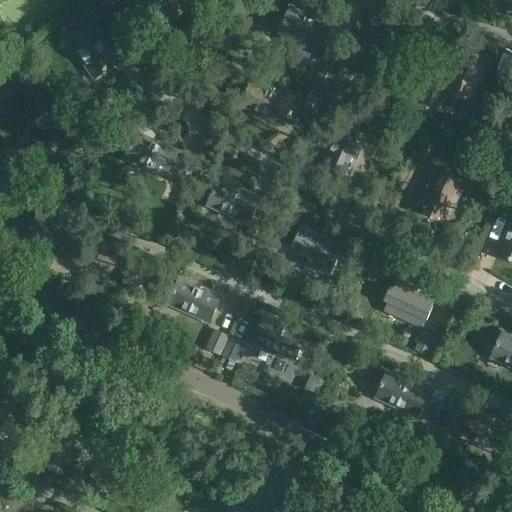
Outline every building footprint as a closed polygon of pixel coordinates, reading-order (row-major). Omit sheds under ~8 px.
[(98,0),(93,0),(83,7),(94,24),(108,15),(98,0)] [(120,0),(100,0),(107,9),(120,0)] [(151,0),(168,24),(191,8),(185,0),(151,0)] [(321,53),(332,27),(290,9),(278,34),(321,53)] [(94,80),(117,64),(92,26),(69,42),(94,80)] [(386,82),(404,40),(379,29),(360,70),(386,82)] [(469,103),(488,61),(462,50),(444,92),(469,103)] [(311,89),(326,96),(335,76),(320,69),(311,89)] [(354,78),(339,71),(330,90),(345,97),(354,78)] [(282,126),(294,100),(252,81),(241,107),(282,126)] [(311,90),(302,109),(317,116),(325,97),(311,90)] [(343,98),(329,92),(322,107),(336,114),(343,98)] [(347,178),(366,137),(340,125),(321,167),(347,178)] [(410,148),(418,152),(426,135),(418,131),(410,148)] [(166,178),(178,153),(136,134),(125,159),(166,178)] [(440,141),(426,135),(418,152),(417,155),(430,161),(440,141)] [(446,221),(464,182),(437,170),(419,208),(426,211),(424,214),(439,221),(440,218),(446,221)] [(180,186),(166,181),(158,201),(172,206),(180,186)] [(249,225),(260,199),(218,181),(207,206),(249,225)] [(499,204),(511,210),(511,187),(507,185),(499,204)] [(65,258),(77,233),(36,214),(24,239),(65,258)] [(511,262),(511,220),(497,255),(511,262)] [(263,235),(248,229),(241,246),(256,252),(263,235)] [(292,257),(330,275),(343,247),(305,229),(292,257)] [(0,257),(4,259),(12,239),(0,233),(0,257)] [(209,323),(221,298),(179,279),(168,305),(209,323)] [(336,304),(344,285),(330,279),(321,298),(336,304)] [(423,328),(435,300),(397,283),(384,310),(423,328)] [(294,362),(306,337),(265,318),(253,343),(294,362)] [(221,357),(229,337),(214,331),(206,350),(207,350),(205,353),(218,358),(219,356),(221,357)] [(423,331),(414,351),(429,358),(438,338),(423,331)] [(511,368),(511,337),(503,333),(491,358),(511,368)] [(245,345),(230,338),(222,357),(236,363),(245,345)] [(417,418),(428,392),(387,373),(375,398),(417,418)] [(323,381),(311,376),(305,389),(317,394),(323,381)] [(0,430),(8,433),(20,428),(26,416),(20,404),(8,399),(0,402),(0,430)] [(503,456),(511,434),(511,429),(472,412),(461,437),(503,456)] [(429,448),(436,431),(421,425),(414,441),(429,448)] [(445,455),(453,438),(438,432),(430,448),(445,455)] [(40,434),(33,450),(42,470),(50,462),(62,467),(74,462),(79,450),(74,438),(62,433),(50,438),(40,434)] [(98,457),(90,472),(97,493),(105,486),(117,492),(130,488),(136,476),(132,463),(120,457),(107,462),(98,457)] [(0,511),(20,511),(22,509),(19,497),(7,490),(0,492),(0,511)] [(213,511),(243,511),(244,510),(220,499),(213,511)]
